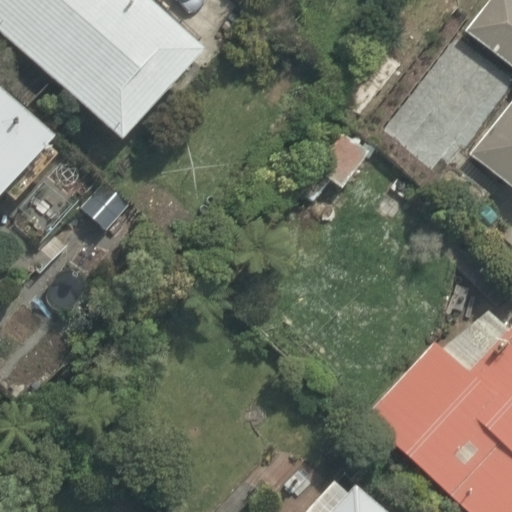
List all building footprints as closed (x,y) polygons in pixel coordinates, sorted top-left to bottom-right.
[(128,0),(0,0),(0,45),(96,139),(181,51),(128,0)] [(510,89),(456,153),(511,201),(511,0),(476,0),(447,34),(510,89)] [(0,180),(35,144),(0,109),(0,180)] [(511,305),(452,369),(419,338),(348,414),(453,511),(511,511),(511,477),(499,466),(511,451),(511,305)] [(362,511),(346,495),(327,511),(362,511)]
